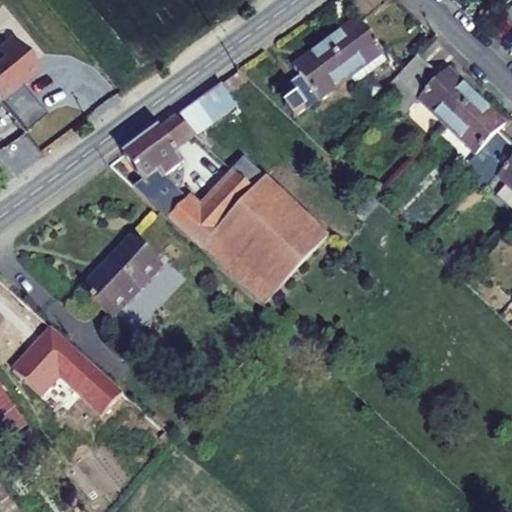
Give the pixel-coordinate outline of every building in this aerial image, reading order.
[(371,17),(340,39),(361,69),(370,81),(401,59),(371,17)] [(41,68),(16,38),(0,51),(7,59),(0,64),(0,97),(4,103),(25,85),(23,83),(41,68)] [(314,67),(301,75),(304,80),(318,99),(361,69),(340,39),(309,60),(314,67)] [(443,64),(432,53),(394,91),(405,102),(420,87),(443,64)] [(459,127),(489,96),(461,68),(453,75),(443,64),(420,87),(459,127)] [(304,80),(284,94),(298,113),(318,99),(304,80)] [(248,108),(231,84),(187,117),(208,137),(248,108)] [(511,123),(511,118),(489,96),(459,127),(496,163),(511,147),(511,132),(507,128),(511,123)] [(208,137),(187,117),(133,157),(153,185),(145,191),(157,203),(178,222),(196,201),(175,181),(193,168),(184,156),(208,137)] [(511,147),(496,163),(511,179),(511,147)] [(340,239),(256,160),(244,171),(328,251),(340,239)] [(328,251),(244,171),(210,207),(200,197),(196,201),(178,222),(272,311),(328,251)] [(140,242),(93,295),(123,321),(170,268),(140,242)] [(34,311),(1,282),(0,282),(0,306),(5,303),(24,321),(34,311)] [(0,423),(1,425),(20,411),(0,383),(0,423)]
